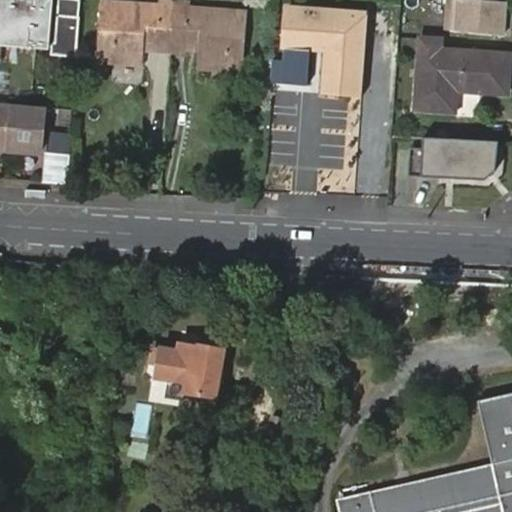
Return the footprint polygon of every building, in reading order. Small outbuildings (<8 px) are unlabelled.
[(53,0),(0,0),(0,24),(16,26),(15,42),(49,45),(53,0)] [(53,0),(49,45),(58,46),(60,0),(53,0)] [(511,14),(511,1),(490,0),(445,0),(442,31),(510,37),(511,14)] [(155,55),(170,56),(173,6),(158,5),(157,12),(100,8),(96,61),(142,64),(144,51),(156,52),(155,55)] [(173,6),(170,56),(186,58),(187,54),(198,56),(197,68),(243,72),(247,19),(190,15),(190,8),(173,6)] [(286,14),(283,52),(324,55),(321,94),(361,97),(367,19),(286,14)] [(0,48),(14,50),(49,53),(49,45),(15,42),(16,26),(0,24),(0,48)] [(439,44),(420,43),(419,43),(414,113),(430,114),(432,92),(507,98),(510,58),(439,52),(439,44)] [(142,64),(96,61),(96,68),(142,71),(142,64)] [(243,78),(243,72),(197,68),(197,75),(243,78)] [(0,149),(41,153),(45,107),(0,103),(0,149)] [(69,159),(71,139),(48,137),(46,158),(69,159)] [(496,143),(421,139),(420,177),(483,181),(493,172),(496,143)] [(188,383),(187,393),(220,396),(221,387),(227,388),(228,373),(223,372),(225,348),(225,345),(225,343),(224,341),(222,340),(220,338),(218,336),(215,335),(212,335),(208,336),(206,337),(203,339),(201,343),(200,346),(181,344),(180,352),(163,350),(163,353),(155,352),(154,365),(162,366),(161,380),(188,383)] [(490,464),(338,497),(340,511),(511,511),(511,394),(479,401),(490,464)] [(149,430),(153,404),(140,402),(136,428),(149,430)]
